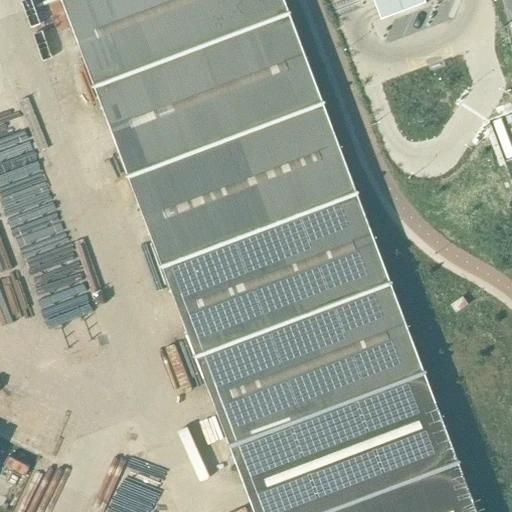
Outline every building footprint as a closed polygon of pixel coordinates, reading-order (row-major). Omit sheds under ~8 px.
[(127,179),(325,103),(324,102),(322,102),(290,17),(292,15),(292,14),(292,13),(291,13),(291,12),(289,12),(284,0),(61,0),(94,85),(93,87),(92,88),(93,89),(94,90),(96,90),(128,175),(126,177),(126,178),(127,179)] [(373,0),(377,9),(382,21),(426,4),(425,0),(373,0)] [(325,103),(127,179),(130,180),(162,265),(160,267),(160,268),(160,269),(359,193),(358,192),(356,192),(324,107),(325,105),(326,104),(326,103),(325,103)] [(359,193),(160,269),(161,269),(163,270),(195,355),(194,357),(194,358),(194,359),(195,359),(197,360),(230,448),(254,511),(477,511),(425,375),(392,286),(393,285),(393,284),(393,283),(392,282),(390,282),(358,197),(359,195),(360,194),(360,193),(359,193)] [(463,297),(450,306),(456,314),(468,305),(463,297)]
